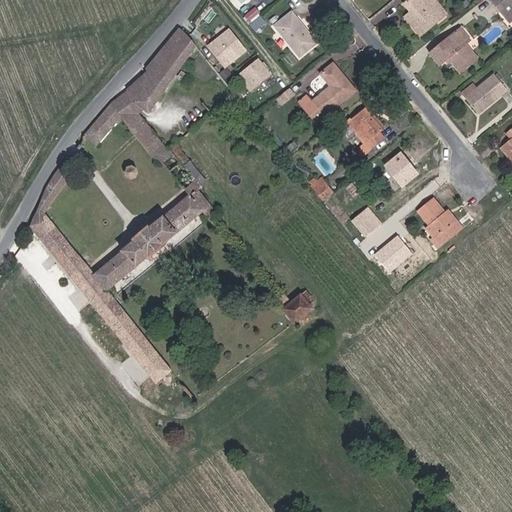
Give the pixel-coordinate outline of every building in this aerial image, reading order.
[(421,14),(423,17),(417,22),(428,37),(452,17),(438,0),(419,0),(413,5),(421,14)] [(511,0),(497,0),(511,19),(511,0)] [(265,9),(257,15),(261,21),(270,15),(265,9)] [(325,44),(300,13),(282,28),(308,58),(325,44)] [(415,20),(417,22),(423,17),(421,14),(415,20)] [(258,28),(264,35),(274,27),(268,19),(258,28)] [(115,293),(119,290),(153,260),(156,262),(170,250),(170,246),(207,213),(211,217),(217,211),(202,193),(207,188),(202,183),(174,151),(171,149),(163,139),(149,123),(202,47),(199,43),(192,34),(188,29),(178,43),(157,68),(155,73),(142,85),(135,91),(119,106),(93,138),(103,149),(127,123),(136,132),(157,158),(161,159),(167,165),(194,198),(129,252),(101,275),(53,215),(55,211),(71,188),(81,175),(71,165),(56,186),(51,201),(46,215),(41,229),(55,246),(86,286),(130,344),(174,401),(189,390),(170,365),(170,364),(130,314),(129,311),(126,308),(114,294),(115,293)] [(238,32),(217,49),(233,70),(255,53),(238,32)] [(466,37),(476,49),(481,45),(471,33),(466,37)] [(476,49),(466,37),(441,58),(451,69),(459,63),(471,77),(487,64),(476,49)] [(262,83),(270,93),(284,81),(268,60),(248,78),(256,88),(262,83)] [(306,105),(323,126),(364,92),(342,66),(329,77),(338,89),(318,105),(313,99),(306,105)] [(511,96),(511,89),(502,77),(474,102),(487,117),(511,96)] [(240,94),(229,82),(191,122),(198,131),(240,95),(240,94)] [(262,83),(256,88),(263,98),(270,93),(262,83)] [(261,101),(252,90),(247,95),(255,106),(261,101)] [(295,92),(284,101),(288,107),(300,98),(295,92)] [(370,150),(375,156),(383,150),(378,143),(389,134),(391,131),(374,110),(356,124),(374,146),(370,150)] [(378,143),(383,150),(394,141),(389,134),(378,143)] [(205,170),(199,159),(198,156),(197,154),(196,151),(195,151),(192,144),(188,139),(182,144),(205,170)] [(206,172),(205,170),(182,144),(174,151),(202,183),(207,188),(212,184),(209,179),(207,174),(206,172)] [(202,155),(192,144),(195,151),(196,151),(197,154),(198,156),(199,159),(202,155)] [(375,156),(370,150),(367,153),(372,159),(375,156)] [(424,179),(407,158),(394,168),(412,189),(424,179)] [(137,169),(130,167),(126,171),(130,176),(134,176),(137,176),(139,173),(137,169)] [(214,182),(205,170),(206,172),(207,174),(209,179),(212,184),(214,182)] [(310,182),(325,200),(335,191),(321,174),(310,182)] [(455,218),(442,203),(425,216),(452,248),(472,231),(459,216),(455,218)] [(388,228),(375,213),(360,226),(372,241),(388,228)] [(405,242),(384,260),(398,276),(419,258),(405,242)] [(325,309),(312,295),(299,305),(291,297),(285,303),(291,310),(290,312),(301,326),(303,325),(304,324),(325,309)]
